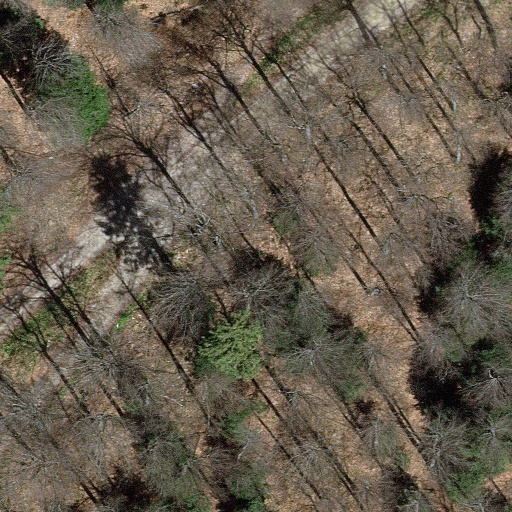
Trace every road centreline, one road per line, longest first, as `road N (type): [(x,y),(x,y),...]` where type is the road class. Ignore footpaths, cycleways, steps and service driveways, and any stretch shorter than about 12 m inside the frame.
road 1 (track): [(359,0),(0,421)]
road 2 (track): [(0,323),(429,0)]
